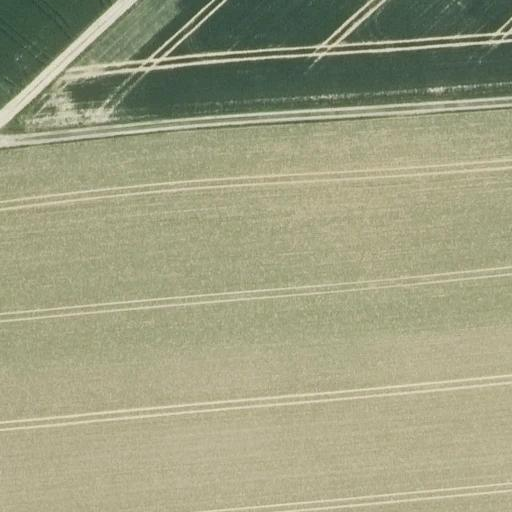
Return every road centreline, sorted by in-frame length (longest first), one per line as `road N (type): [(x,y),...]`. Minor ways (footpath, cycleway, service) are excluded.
road 1 (track): [(0,147),(511,103)]
road 2 (track): [(0,114),(125,0)]
